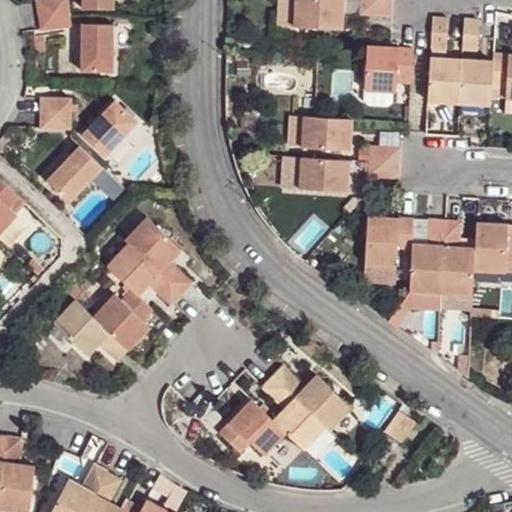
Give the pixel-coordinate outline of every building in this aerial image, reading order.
[(38,0),(39,13),(71,9),(69,0),(38,0)] [(296,0),(295,29),(342,31),(343,14),(343,13),(335,12),(336,0),(296,0)] [(336,0),(335,12),(343,13),(343,14),(362,16),(362,0),(336,0)] [(362,0),(362,16),(389,17),(390,0),(362,0)] [(41,27),(72,23),(71,14),(71,9),(39,13),(41,27)] [(445,47),(447,17),(432,17),(429,46),(445,47)] [(475,19),(462,18),(460,49),(474,50),(475,19)] [(119,22),(88,21),(88,69),(118,69),(119,22)] [(428,61),(444,61),(445,47),(429,46),(428,61)] [(382,49),(367,48),(366,56),(382,58),(382,49)] [(396,82),(408,83),(411,51),(382,49),(382,58),(366,56),(363,102),(368,107),(386,109),(393,103),(394,92),(396,92),(396,82)] [(491,64),(490,88),(506,89),(505,99),(511,99),(511,57),(491,56),(491,64)] [(444,61),(428,61),(426,101),(456,104),(459,70),(459,62),(444,61)] [(474,64),(459,62),(459,70),(474,72),(474,64)] [(474,64),(474,72),(459,70),(456,104),(488,107),(490,88),(491,64),(474,64)] [(41,112),(71,112),(70,97),(41,97),(41,112)] [(121,102),(87,136),(110,158),(144,124),(121,102)] [(41,128),(72,128),(71,112),(41,112),(41,128)] [(302,145),(304,117),(291,116),(289,145),(302,145)] [(350,135),(351,120),(314,118),(304,117),(302,145),(302,149),(338,151),(340,134),(350,135)] [(338,151),(349,152),(350,135),(340,134),(338,151)] [(70,201),(104,166),(90,152),(82,144),(47,180),(70,201)] [(370,163),(399,164),(401,149),(371,148),(370,163)] [(338,161),(301,159),(299,190),(346,193),(347,175),(337,174),(338,161)] [(337,174),(347,175),(348,162),(338,161),(337,174)] [(369,177),(399,179),(399,164),(370,163),(369,177)] [(5,208),(16,197),(0,181),(0,231),(14,216),(5,208)] [(138,211),(117,234),(121,238),(177,290),(187,279),(166,260),(177,248),(138,211)] [(379,218),(365,217),(361,265),(392,268),(393,250),(409,251),(409,250),(410,245),(411,221),(395,219),(394,224),(378,222),(379,218)] [(439,294),(443,223),(428,222),(426,246),(426,250),(409,250),(409,251),(408,293),(439,294)] [(455,248),(457,224),(443,223),(439,294),(470,297),(471,273),(473,254),(455,253),(455,248)] [(488,225),(474,224),(473,249),(473,254),(471,273),(501,274),(502,257),(511,258),(511,226),(505,226),(504,230),(488,229),(488,225)] [(141,281),(165,304),(177,290),(121,238),(99,261),(117,278),(131,292),(141,281)] [(392,268),(361,265),(360,274),(391,276),(392,268)] [(86,312),(124,348),(145,325),(137,318),(147,307),(131,292),(117,278),(86,312)] [(86,312),(67,295),(42,321),(80,356),(91,344),(111,362),(124,348),(86,312)] [(320,349),(306,339),(297,351),(311,361),(320,349)] [(326,429),(331,432),(353,408),(316,373),(304,386),(300,383),(281,365),(270,376),(326,429)] [(304,386),(316,373),(312,370),(300,383),(304,386)] [(326,429),(270,376),(261,387),(279,405),(283,408),(272,420),(286,434),(304,452),(326,429)] [(250,399),(239,410),(245,416),(255,405),(250,399)] [(268,417),(255,405),(245,416),(239,410),(217,433),(239,455),(251,442),(265,456),(286,434),(272,420),(268,417)] [(272,420),(283,408),(279,405),(268,417),(272,420)] [(395,413),(381,432),(398,445),(412,426),(395,413)] [(35,462),(17,459),(19,443),(20,435),(7,434),(0,491),(0,507),(30,511),(35,462)] [(382,442),(370,459),(377,465),(389,448),(382,442)] [(85,511),(107,473),(94,466),(82,489),(69,481),(51,511),(85,511)] [(108,503),(120,481),(107,473),(85,511),(120,511),(121,511),(108,503)] [(164,511),(144,500),(139,509),(126,502),(121,511),(120,511),(164,511)]
